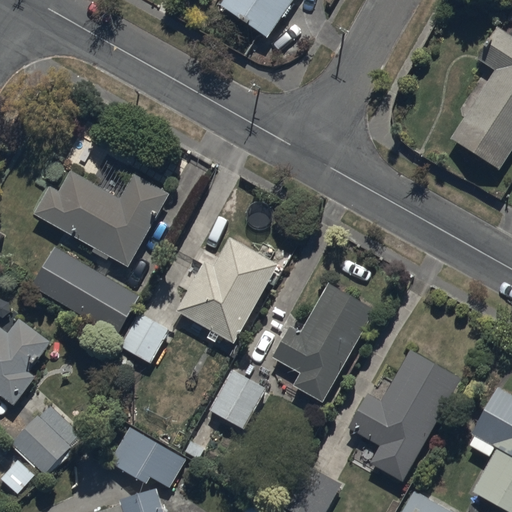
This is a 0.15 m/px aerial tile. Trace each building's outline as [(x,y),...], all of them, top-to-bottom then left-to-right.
[(229,0),(219,15),(270,50),(303,0),(229,0)] [(507,154),(511,146),(511,31),(498,22),(478,53),(495,64),(458,122),(507,154)] [(51,182),(35,210),(131,263),(171,191),(134,170),(121,194),(72,167),(60,187),(51,182)] [(237,340),(279,259),(231,235),(215,264),(205,258),(178,309),(212,327),(207,336),(218,342),(222,333),(237,340)] [(140,292),(55,240),(29,282),(114,334),(140,292)] [(379,306),(330,277),(300,327),(291,322),(273,352),(303,369),(296,380),(324,397),(379,306)] [(153,354),(169,328),(141,309),(125,336),(153,354)] [(0,320),(0,386),(17,399),(38,371),(32,367),(54,336),(22,313),(11,328),(0,320)] [(372,461),(404,479),(464,372),(412,343),(382,396),(367,388),(347,423),(383,442),(372,461)] [(244,429),(268,388),(235,368),(211,410),(244,429)] [(475,434),(471,441),(492,453),(484,467),(472,489),(511,510),(511,390),(498,383),(472,432),(475,434)] [(82,431),(50,401),(13,441),(46,472),(72,443),(71,443),(82,431)] [(187,455),(134,425),(114,459),(147,479),(152,471),(171,482),(187,455)] [(20,491),(37,472),(20,457),(4,476),(20,491)] [(286,505),(298,511),(325,511),(343,480),(310,462),(286,505)] [(166,511),(159,484),(121,495),(125,511),(166,511)] [(459,511),(415,487),(400,511),(459,511)]
